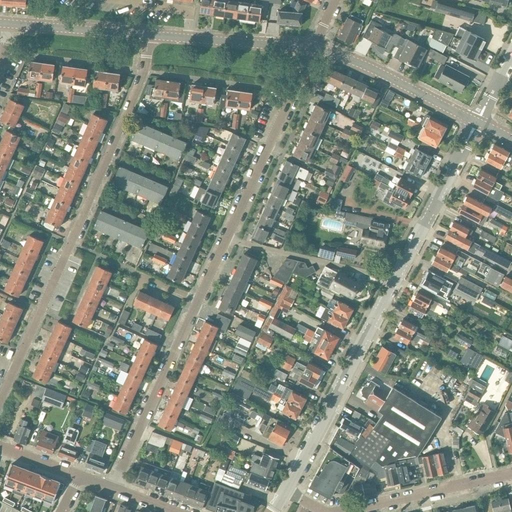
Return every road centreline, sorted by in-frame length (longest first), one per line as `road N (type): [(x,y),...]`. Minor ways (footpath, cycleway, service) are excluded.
road 1 (residential): [(0,400),(146,63),(148,35)]
road 2 (residential): [(111,488),(226,238)]
road 3 (unclassified): [(283,491),(393,282)]
road 4 (residential): [(226,238),(314,49)]
road 5 (unclassified): [(393,282),(476,122)]
road 6 (residential): [(337,511),(511,473)]
road 7 (tertiary): [(314,49),(476,122)]
road 8 (residential): [(393,282),(226,238)]
road 9 (tertiary): [(190,38),(314,49)]
